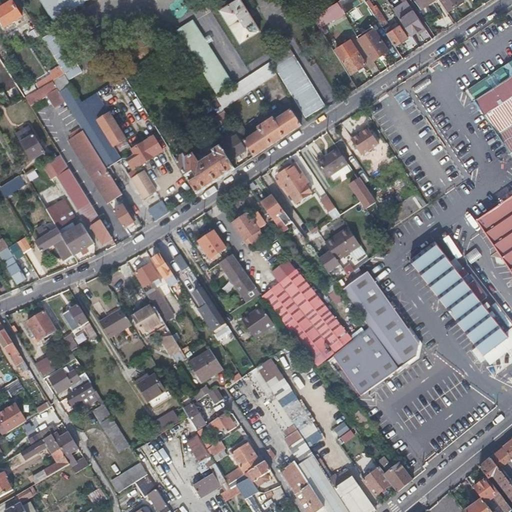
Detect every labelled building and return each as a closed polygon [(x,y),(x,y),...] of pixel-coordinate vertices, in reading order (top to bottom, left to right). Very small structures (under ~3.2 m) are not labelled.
[(10,0),(0,6),(0,20),(4,27),(22,16),(11,0),(10,0)] [(41,0),(54,20),(86,0),(41,0)] [(235,0),(221,9),(242,42),(261,30),(242,0),(235,0)] [(387,23),(381,14),(375,4),(374,5),(370,0),(366,0),(365,1),(381,27),(387,23)] [(394,9),(396,8),(398,6),(393,0),(391,0),(389,2),(394,9)] [(414,0),(420,9),(433,0),(414,0)] [(438,0),(447,12),(463,1),(463,0),(438,0)] [(319,30),(343,13),(340,7),(337,3),(313,19),(319,30)] [(423,27),(418,19),(413,12),(400,19),(410,35),(423,27)] [(190,22),(174,32),(215,95),(231,85),(190,22)] [(166,24),(160,28),(164,34),(170,30),(166,24)] [(394,47),(400,43),(406,38),(398,25),(386,33),(394,47)] [(59,27),(43,37),(70,80),(86,70),(59,27)] [(388,51),(383,43),(378,35),(365,44),(362,40),(360,41),(372,61),(388,51)] [(365,65),(357,53),(350,42),(336,50),(351,75),(357,71),(359,73),(364,70),(363,67),(365,65)] [(305,119),(325,107),(293,49),(272,60),(305,119)] [(511,55),(465,86),(479,107),(511,156),(511,55)] [(215,98),(221,108),(222,110),(275,76),(268,64),(215,98)] [(50,83),(62,76),(59,71),(34,87),(37,91),(50,83)] [(79,105),(62,76),(50,83),(82,134),(96,155),(101,164),(105,170),(117,163),(119,161),(119,160),(112,148),(124,141),(95,96),(94,95),(79,105)] [(102,92),(95,96),(124,141),(128,138),(108,104),(109,103),(102,92)] [(51,104),(40,112),(43,117),(54,109),(51,104)] [(220,109),(221,110),(222,112),(218,114),(225,125),(230,122),(222,110),(221,108),(220,109)] [(289,111),(281,116),(273,121),(272,119),(255,129),(257,132),(245,140),(241,143),(250,158),(299,126),(289,111)] [(235,135),(240,132),(242,130),(237,123),(230,127),(235,135)] [(360,133),(351,139),(361,156),(378,145),(368,129),(360,133)] [(210,132),(207,134),(204,136),(208,142),(209,141),(214,138),(210,132)] [(241,143),(245,140),(240,132),(235,135),(241,143)] [(106,204),(120,195),(105,170),(101,164),(96,155),(82,134),(68,144),(106,204)] [(215,146),(216,147),(225,161),(241,151),(231,136),(215,146)] [(44,155),(38,146),(33,138),(20,146),(31,163),(44,155)] [(135,156),(131,158),(128,161),(134,171),(163,153),(153,139),(132,152),(135,156)] [(131,153),(124,141),(112,148),(119,160),(125,157),(125,156),(128,154),(131,153)] [(225,161),(216,147),(208,153),(210,156),(203,160),(204,161),(197,166),(194,165),(188,156),(180,161),(179,158),(171,163),(181,178),(189,173),(193,180),(185,184),(193,196),(231,170),(225,161)] [(337,149),(327,156),(317,163),(327,179),(348,165),(337,149)] [(125,157),(128,161),(131,158),(135,156),(132,152),(131,153),(128,154),(125,156),(125,157)] [(190,152),(179,158),(180,161),(188,156),(190,152)] [(48,163),(57,178),(68,171),(59,156),(48,163)] [(277,172),(278,173),(279,175),(274,178),(277,182),(274,184),(278,191),(281,189),(293,206),(309,195),(290,167),(286,170),(284,167),(277,172)] [(57,178),(73,203),(89,229),(91,228),(102,246),(112,240),(68,171),(57,178)] [(143,173),(128,182),(141,201),(155,192),(143,173)] [(0,187),(0,189),(6,198),(27,184),(21,174),(0,187)] [(366,209),(370,206),(374,204),(358,180),(350,186),(366,209)] [(511,193),(499,203),(477,217),(511,270),(511,193)] [(292,222),(283,209),(273,196),(261,205),(280,231),(292,222)] [(398,205),(404,217),(421,207),(414,196),(398,205)] [(327,197),(323,199),(320,202),(328,214),(335,209),(327,197)] [(154,222),(161,218),(168,213),(160,202),(147,210),(154,222)] [(63,261),(73,255),(63,239),(60,234),(58,231),(55,226),(47,212),(43,206),(38,209),(47,224),(49,223),(55,232),(52,234),(50,231),(48,233),(47,231),(40,235),(42,239),(36,243),(42,252),(54,244),(63,261)] [(55,207),(47,212),(55,226),(63,221),(55,207)] [(120,230),(124,228),(129,225),(118,208),(109,214),(120,230)] [(245,242),(252,237),(260,231),(258,229),(256,227),(255,224),(250,217),(248,214),(233,224),(245,242)] [(254,214),(250,217),(255,224),(259,221),(254,214)] [(63,221),(55,226),(58,231),(61,229),(75,221),(72,216),(63,221)] [(73,255),(73,256),(94,244),(83,227),(76,230),(73,226),(66,230),(69,235),(63,239),(73,255)] [(331,250),(319,260),(337,282),(370,254),(348,227),(327,245),(331,250)] [(224,247),(220,242),(214,233),(199,244),(210,261),(224,251),(225,250),(224,247)] [(17,243),(20,248),(23,253),(31,249),(24,238),(17,243)] [(0,240),(0,253),(8,248),(2,239),(0,240)] [(484,355),(496,346),(508,337),(484,304),(487,302),(484,298),(480,300),(478,297),(483,293),(460,263),(455,267),(444,252),(445,251),(441,247),(440,248),(435,241),(411,259),(422,273),(484,355)] [(173,266),(184,260),(174,244),(163,251),(173,266)] [(225,250),(224,251),(228,258),(232,255),(226,246),(224,247),(225,250)] [(9,248),(8,248),(0,253),(0,257),(17,285),(27,279),(11,253),(11,252),(9,248)] [(466,255),(471,262),(482,255),(477,248),(466,255)] [(73,255),(63,261),(65,263),(74,258),(73,256),(73,255)] [(179,281),(173,272),(167,262),(165,264),(160,255),(152,260),(169,288),(179,281)] [(228,258),(226,260),(219,264),(242,296),(255,287),(232,255),(228,258)] [(422,273),(411,259),(408,261),(419,275),(422,273)] [(263,297),(320,365),(351,339),(287,261),(271,274),(279,283),(263,297)] [(157,279),(153,272),(148,265),(136,273),(144,287),(149,284),(153,281),(157,279)] [(360,397),(387,377),(415,357),(418,345),(366,272),(341,290),(369,328),(332,358),(360,397)] [(214,340),(230,333),(206,286),(191,294),(214,340)] [(159,293),(150,299),(155,307),(157,311),(166,306),(159,293)] [(78,305),(70,309),(63,314),(73,331),(86,324),(88,322),(78,305)] [(133,316),(139,327),(146,338),(157,331),(162,339),(161,340),(172,356),(181,351),(157,311),(155,307),(151,310),(149,306),(133,316)] [(261,307),(256,310),(252,313),(254,315),(242,322),(254,340),(274,326),(261,307)] [(121,308),(104,317),(99,320),(109,337),(131,324),(121,308)] [(55,331),(50,321),(44,312),(27,322),(39,341),(55,331)] [(0,340),(15,366),(19,363),(23,361),(0,322),(0,340)] [(92,339),(97,336),(88,322),(86,324),(87,325),(85,327),(92,339)] [(75,337),(79,344),(87,339),(83,332),(75,337)] [(496,346),(484,355),(491,363),(511,346),(511,333),(508,337),(496,346)] [(71,352),(74,350),(78,348),(70,335),(63,340),(71,352)] [(480,362),(486,358),(479,347),(473,351),(480,362)] [(209,351),(198,358),(187,365),(199,383),(221,369),(209,351)] [(75,360),(74,357),(72,355),(62,361),(65,366),(75,360)] [(270,389),(283,380),(268,359),(255,368),(270,389)] [(44,378),(49,375),(54,372),(46,360),(36,366),(44,378)] [(24,372),(29,369),(23,361),(19,363),(24,372)] [(283,440),(289,448),(303,439),(270,389),(255,368),(244,375),(286,438),(283,440)] [(69,387),(73,393),(89,383),(85,376),(79,379),(78,377),(76,378),(72,372),(68,375),(66,372),(63,374),(62,372),(52,378),(61,392),(69,387)] [(164,393),(158,385),(153,377),(139,386),(149,402),(164,393)] [(283,380),(270,389),(303,439),(317,430),(283,380)] [(89,383),(73,393),(66,397),(72,407),(80,401),(84,406),(96,399),(92,393),(95,391),(89,383)] [(173,395),(174,397),(176,400),(189,392),(186,386),(173,395)] [(0,390),(0,391),(5,399),(11,395),(5,387),(0,390)] [(215,389),(212,391),(208,393),(215,404),(222,399),(215,389)] [(49,401),(35,410),(38,414),(51,406),(49,401)] [(367,433),(374,428),(359,408),(355,403),(348,408),(367,433)] [(103,404),(97,407),(92,410),(118,452),(128,445),(103,404)] [(204,425),(198,415),(192,404),(186,408),(185,406),(181,408),(194,430),(204,425)] [(21,417),(18,411),(15,405),(0,413),(0,419),(4,427),(21,417)] [(179,422),(175,417),(172,411),(163,417),(169,428),(179,422)] [(214,432),(218,430),(223,427),(226,432),(235,426),(226,412),(209,423),(214,432)] [(169,428),(163,417),(151,424),(158,435),(169,428)] [(340,436),(351,429),(342,417),(332,424),(340,436)] [(205,449),(211,446),(200,429),(195,432),(205,449)] [(56,433),(52,436),(68,463),(69,465),(75,473),(88,465),(84,458),(76,464),(69,453),(77,448),(67,432),(59,437),(56,433)] [(69,465),(68,463),(52,436),(51,435),(29,448),(34,456),(47,448),(58,466),(52,469),(55,473),(69,465)] [(289,448),(300,465),(314,456),(303,439),(289,448)] [(218,441),(211,446),(205,449),(209,455),(222,447),(218,441)] [(511,441),(503,449),(511,461),(511,441)] [(246,464),(250,470),(261,463),(248,443),(231,454),(240,468),(246,464)] [(373,457),(376,455),(378,453),(371,443),(366,446),(373,457)] [(511,461),(503,449),(490,459),(499,471),(501,469),(511,483),(511,461)] [(314,456),(323,469),(325,467),(327,466),(319,454),(314,456)] [(300,465),(299,466),(328,511),(374,511),(377,510),(346,470),(337,477),(332,481),(330,479),(323,469),(314,456),(300,465)] [(357,459),(359,472),(372,469),(369,457),(357,459)] [(398,493),(413,480),(400,463),(394,469),(384,457),(379,461),(388,473),(385,476),(391,484),(398,493)] [(511,487),(499,471),(490,459),(480,468),(488,479),(490,481),(493,478),(511,501),(511,487)] [(250,470),(242,475),(248,478),(258,492),(259,492),(259,491),(256,486),(268,479),(265,474),(270,471),(264,461),(261,463),(250,470)] [(117,492),(136,481),(147,474),(140,463),(110,481),(117,492)] [(328,511),(299,466),(298,466),(295,463),(280,472),(307,511),(328,511)] [(330,479),(332,477),(325,467),(323,469),(330,479)] [(376,496),(391,484),(385,476),(378,468),(364,480),(376,496)] [(53,474),(52,472),(50,469),(42,474),(45,479),(53,474)] [(7,479),(8,478),(9,478),(6,473),(0,475),(0,499),(14,491),(7,479)] [(147,474),(136,481),(145,496),(147,495),(158,511),(167,506),(147,474)] [(201,499),(210,493),(220,487),(213,475),(193,487),(201,499)] [(275,480),(259,488),(261,493),(278,485),(275,480)] [(483,501),(485,504),(493,498),(504,511),(509,511),(511,510),(492,484),(489,487),(484,481),(474,489),(483,501)] [(95,507),(108,501),(102,488),(89,494),(95,507)] [(18,496),(20,499),(22,503),(33,497),(29,489),(18,496)] [(241,492),(226,502),(230,508),(245,499),(241,492)] [(491,511),(485,504),(483,501),(468,511),(491,511)] [(35,511),(30,503),(23,507),(26,511),(35,511)]
